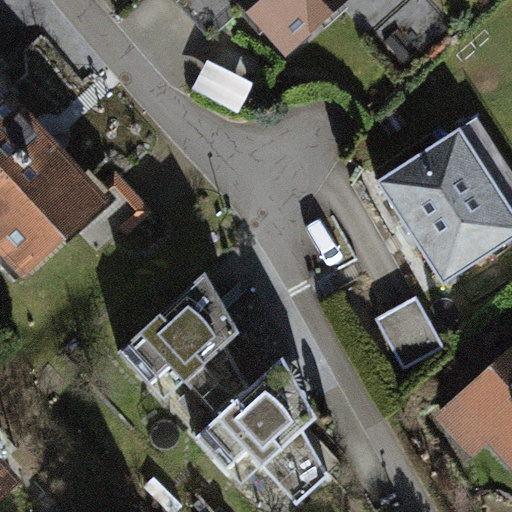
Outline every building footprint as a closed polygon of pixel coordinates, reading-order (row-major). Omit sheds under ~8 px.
[(243,0),(297,69),(386,0),(243,0)] [(421,1),(383,48),(405,65),(443,18),(421,1)] [(112,189),(0,67),(0,240),(30,271),(112,189)] [(387,176),(366,188),(456,344),(511,311),(511,170),(483,121),(387,176)] [(203,307),(129,376),(254,511),(328,511),(363,480),(203,307)] [(511,358),(432,421),(478,480),(503,461),(511,472),(511,358)] [(0,443),(0,497),(27,471),(0,443)]
